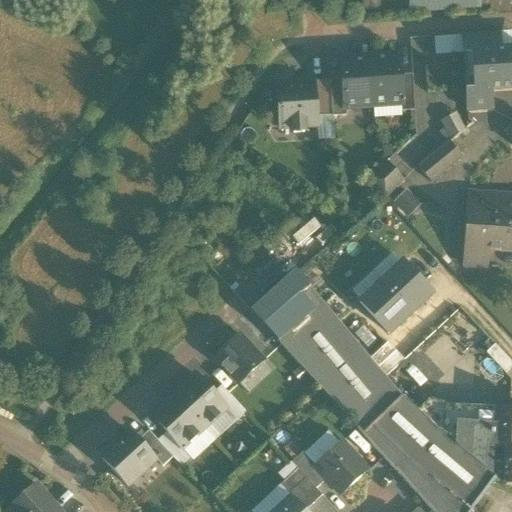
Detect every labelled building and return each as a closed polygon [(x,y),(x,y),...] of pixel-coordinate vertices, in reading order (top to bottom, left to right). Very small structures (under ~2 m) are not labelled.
[(379,0),(379,14),(448,10),(448,0),(379,0)] [(511,0),(448,0),(448,10),(511,5),(511,0)] [(511,32),(498,33),(499,51),(511,50),(511,32)] [(461,36),(461,37),(463,55),(475,54),(475,53),(499,51),(498,33),(461,36)] [(434,57),(463,55),(461,37),(433,39),(434,57)] [(478,91),(478,93),(490,92),(511,90),(511,50),(499,51),(475,53),(475,54),(478,91)] [(475,54),(463,55),(466,92),(478,91),(475,54)] [(398,56),(369,58),(372,108),(400,106),(401,106),(399,77),(398,56)] [(345,110),(372,108),(369,58),(340,60),(342,81),(343,110),(345,110)] [(400,106),(401,113),(414,112),(411,76),(399,77),(401,106),(400,106)] [(314,85),(316,117),(332,116),(330,81),(314,82),(314,85)] [(332,116),(332,118),(345,117),(345,110),(343,110),(342,81),(330,81),(332,116)] [(292,129),(293,134),(304,134),(303,128),(316,127),(316,117),(314,85),(276,88),(279,130),(292,129)] [(466,92),(467,113),(491,112),(490,92),(478,93),(478,91),(466,92)] [(465,131),(456,114),(439,122),(448,140),(465,131)] [(417,169),(430,185),(461,159),(449,143),(417,169)] [(367,181),(384,200),(402,183),(385,164),(367,181)] [(420,206),(406,190),(392,204),(406,219),(420,206)] [(511,198),(466,195),(465,213),(472,214),(472,212),(511,214),(511,198)] [(487,253),(511,254),(511,233),(511,223),(511,214),(472,212),(472,214),(470,250),(470,252),(487,253)] [(472,214),(465,213),(463,249),(470,250),(472,214)] [(462,267),(486,269),(487,253),(470,252),(470,250),(463,249),(462,267)] [(402,263),(380,283),(409,315),(431,295),(402,263)] [(433,511),(471,511),(497,479),(488,472),(439,432),(438,433),(417,413),(401,398),(297,275),(251,314),(322,392),(393,469),(414,491),(433,511)] [(388,335),(409,315),(380,283),(359,304),(388,335)] [(213,359),(238,386),(263,363),(238,336),(213,359)] [(369,360),(378,368),(395,352),(387,343),(369,360)] [(511,368),(511,363),(494,345),(485,354),(505,375),(511,368)] [(403,361),(395,352),(378,368),(386,377),(403,361)] [(194,376),(172,396),(203,430),(225,410),(212,396),(194,376)] [(225,410),(236,422),(245,414),(220,387),(212,396),(225,410)] [(181,451),(203,430),(172,396),(149,417),(166,434),(181,451)] [(488,472),(491,472),(492,458),(492,448),(493,433),(475,432),(476,410),(446,409),(440,408),(429,399),(417,413),(438,433),(439,432),(488,472)] [(475,432),(493,433),(494,411),(476,410),(475,432)] [(511,411),(494,410),(494,411),(493,433),(492,448),(503,448),(503,459),(492,458),(491,472),(511,474),(511,411)] [(154,460),(162,468),(172,459),(157,442),(148,432),(137,442),(154,460)] [(101,460),(126,487),(154,460),(137,442),(130,434),(101,460)] [(172,459),(180,467),(189,459),(181,451),(166,434),(157,442),(172,459)] [(326,480),(341,496),(365,474),(339,445),(314,467),(326,480)] [(314,467),(302,453),(291,464),(297,470),(315,490),(326,480),(314,467)] [(290,498),(302,511),(305,511),(322,497),(315,490),(297,470),(279,487),(290,498)] [(511,486),(511,474),(491,472),(488,472),(497,479),(506,486),(511,486)] [(8,510),(9,511),(58,511),(35,485),(8,510)] [(302,511),(290,498),(275,511),(302,511)]
